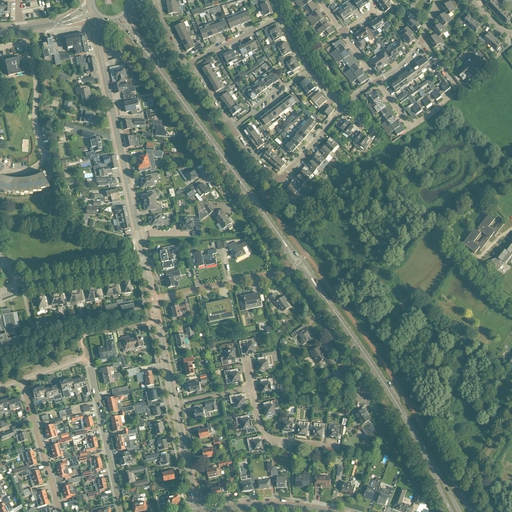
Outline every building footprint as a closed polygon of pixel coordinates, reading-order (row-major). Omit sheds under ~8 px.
[(309,10),(316,5),(312,0),(311,1),(310,0),(303,0),(297,5),(299,7),(300,6),(301,8),(305,5),(309,10)] [(360,10),(364,6),(359,0),(348,0),(349,0),(354,7),(356,5),(360,10)] [(375,0),(382,9),(390,4),(387,0),(375,0)] [(490,0),(486,5),(505,25),(511,19),(504,12),(506,10),(495,0),(490,0)] [(353,7),(350,3),(348,1),(341,6),(349,17),(354,14),(350,9),(353,7)] [(448,15),(452,13),(456,10),(451,1),(442,7),(446,12),(448,15)] [(262,2),(256,4),(257,8),(261,7),(263,11),(271,8),(269,2),(263,5),(262,2)] [(390,13),(394,10),(396,9),(392,5),(391,6),(390,4),(382,9),(385,13),(388,11),(390,13)] [(310,22),(321,14),(318,10),(319,9),(316,5),(309,10),(312,14),(308,17),(309,19),(307,19),(310,22)] [(344,21),(349,17),(341,6),(333,11),(337,18),(340,16),(344,21)] [(177,7),(168,9),(169,14),(174,14),(179,13),(180,12),(180,15),(182,15),(182,12),(181,7),(178,7),(177,7)] [(249,16),(248,12),(243,10),(242,8),(241,9),(241,12),(243,14),(246,23),(248,23),(248,22),(251,21),(249,16)] [(263,11),(259,12),(261,16),(261,17),(262,21),(268,18),(267,16),(273,13),(271,8),(263,11)] [(417,19),(411,14),(409,11),(406,14),(409,16),(408,17),(408,18),(410,20),(410,21),(407,24),(412,28),(412,29),(416,33),(419,30),(418,29),(420,26),(415,22),(417,19)] [(243,24),(246,23),(243,14),(241,12),(236,14),(241,25),(243,25),(243,24)] [(452,21),(448,15),(446,12),(438,17),(442,23),(444,26),(452,21)] [(238,26),(241,25),(236,14),(231,16),(236,27),(238,27),(238,26)] [(321,27),(327,23),(328,22),(325,18),(324,18),(321,14),(310,22),(312,26),(313,25),(314,26),(318,23),(321,27)] [(467,26),(473,19),(469,16),(467,17),(463,15),(460,19),(457,22),(460,24),(462,24),(464,23),(467,26)] [(233,28),(236,27),(231,16),(226,18),(231,29),(233,29),(233,28)] [(391,26),(389,23),(386,19),(383,22),(379,17),(374,20),(380,28),(383,26),(385,30),(391,26)] [(187,28),(189,27),(188,26),(189,26),(187,21),(185,18),(183,19),(185,22),(175,27),(177,32),(185,28),(186,28),(187,28)] [(471,29),(477,23),(473,19),(467,26),(471,29)] [(378,30),(380,28),(374,20),(369,24),(373,29),(370,30),(375,37),(381,33),(378,30)] [(229,30),(227,25),(225,21),(220,23),(224,32),(227,30),(227,31),(229,30)] [(219,34),(215,25),(214,22),(209,24),(210,27),(214,36),(217,34),(217,35),(219,34)] [(224,32),(220,23),(215,25),(219,34),(222,32),(222,33),(224,32)] [(324,32),(325,32),(328,36),(335,31),(331,26),(330,27),(327,23),(321,27),(317,30),(320,35),(324,32)] [(448,31),(444,26),(442,23),(433,28),(437,34),(439,37),(440,37),(448,31)] [(479,36),(480,35),(483,31),(479,28),(481,26),(477,23),(471,29),(479,36)] [(214,36),(210,27),(209,24),(204,26),(209,37),(212,36),(212,37),(214,36)] [(209,38),(209,37),(204,26),(199,28),(202,35),(203,40),(207,38),(207,39),(209,38)] [(180,37),(191,31),(189,27),(187,28),(186,28),(185,28),(177,32),(178,34),(180,37)] [(270,38),(281,32),(279,27),(274,29),(273,27),(264,31),(266,35),(270,33),(272,37),(270,38)] [(414,34),(410,31),(407,27),(402,31),(405,34),(402,37),(405,39),(403,40),(406,43),(407,42),(409,44),(414,40),(411,37),(414,34)] [(364,28),(359,31),(365,39),(367,37),(369,40),(371,39),(371,40),(374,37),(369,31),(367,32),(364,28)] [(190,38),(190,37),(193,36),(191,31),(180,37),(179,37),(180,39),(181,39),(182,42),(190,38)] [(359,31),(354,35),(358,40),(355,42),(360,49),(363,46),(361,42),(365,39),(359,31)] [(272,47),(281,42),(279,39),(284,37),(281,32),(270,38),(272,41),(270,42),(272,47)] [(487,43),(493,37),(489,33),(487,35),(484,32),(480,37),(487,43)] [(70,36),(73,50),(75,56),(88,53),(87,47),(84,47),(84,45),(85,44),(85,34),(79,33),(79,34),(70,36)] [(443,42),(440,37),(439,37),(437,34),(429,39),(435,48),(439,45),(440,46),(443,47),(445,46),(443,42)] [(67,51),(73,50),(70,36),(65,38),(67,51)] [(491,47),(497,40),(493,37),(487,43),(491,47)] [(193,42),(192,42),(190,38),(182,42),(182,44),(183,43),(185,47),(193,42)] [(60,61),(59,53),(58,50),(54,51),(52,39),(47,40),(48,44),(46,44),(46,42),(41,43),(44,59),(49,58),(48,54),(50,54),(50,56),(54,55),(56,65),(61,64),(60,61)] [(334,59),(346,51),(343,47),(345,45),(341,39),(334,44),(332,44),(332,45),(333,45),(336,50),(330,54),(333,58),(334,59)] [(258,53),(262,51),(260,46),(257,48),(253,40),(248,43),(248,44),(249,44),(253,52),(256,50),(258,53)] [(400,40),(397,42),(395,40),(391,43),(399,55),(402,53),(403,54),(405,52),(403,49),(405,47),(400,40)] [(496,56),(499,53),(503,49),(499,46),(501,44),(497,40),(491,47),(495,50),(494,51),(497,55),(496,55),(496,56)] [(196,44),(195,45),(194,42),(192,42),(193,42),(185,47),(187,51),(194,48),(195,52),(203,48),(201,44),(198,46),(198,45),(196,44)] [(280,52),(289,47),(286,43),(282,45),(281,42),(272,47),(274,51),(278,49),(280,52)] [(396,57),(399,55),(391,43),(386,46),(388,49),(385,51),(390,58),(392,56),(394,59),(397,58),(396,57)] [(248,54),(253,52),(249,44),(248,44),(244,46),(248,54)] [(244,46),(244,45),(238,48),(240,51),(237,52),(239,56),(242,61),(249,57),(248,54),(244,46)] [(280,62),(289,57),(287,55),(292,52),(289,47),(280,52),(282,56),(278,58),(279,60),(278,60),(279,63),(278,63),(280,62)] [(242,61),(239,56),(237,58),(233,50),(228,53),(233,62),(234,64),(242,61)] [(346,65),(355,59),(350,53),(348,54),(346,51),(334,59),(335,60),(337,64),(343,60),(346,64),(346,65)] [(381,56),(378,58),(383,66),(386,64),(387,65),(389,63),(387,60),(389,59),(386,55),(384,51),(380,54),(381,56)] [(485,58),(481,53),(479,51),(471,57),(474,60),(479,66),(484,63),(482,61),(485,58)] [(59,53),(60,61),(70,59),(69,53),(65,54),(65,53),(62,54),(62,53),(59,53)] [(229,64),(233,62),(228,53),(223,55),(225,60),(222,61),(226,68),(230,66),(229,64)] [(83,56),(75,58),(77,68),(82,67),(88,65),(88,64),(95,63),(94,57),(89,58),(83,59),(83,56)] [(31,74),(29,64),(22,66),(20,57),(5,60),(8,76),(23,72),(24,75),(31,74)] [(289,68),(297,62),(295,58),(290,60),(289,57),(280,62),(278,63),(280,66),(282,65),(283,67),(287,64),(289,68)] [(426,68),(430,65),(425,57),(420,60),(426,68)] [(373,59),(369,62),(374,69),(377,68),(379,71),(381,69),(380,69),(381,68),(383,66),(378,58),(374,60),(373,59)] [(214,64),(214,63),(211,59),(203,64),(205,67),(202,69),(205,74),(206,74),(206,73),(214,69),(212,65),(214,64)] [(348,79),(360,70),(357,66),(359,65),(355,59),(346,65),(347,65),(350,69),(344,74),(347,77),(348,79)] [(422,72),(426,68),(420,60),(416,64),(417,65),(422,73),(422,72)] [(475,70),(479,66),(474,60),(470,63),(475,70)] [(291,71),(287,73),(290,77),(298,72),(296,70),(300,67),(297,62),(289,68),(291,71)] [(88,65),(82,67),(84,75),(86,74),(92,73),(97,72),(95,63),(88,64),(88,65)] [(471,73),(475,70),(470,63),(466,67),(471,73)] [(115,67),(110,68),(113,84),(117,83),(125,81),(126,82),(127,88),(133,86),(132,80),(135,80),(133,73),(130,74),(129,68),(125,69),(124,65),(115,67)] [(423,74),(422,73),(417,65),(412,68),(418,76),(419,77),(423,74)] [(471,73),(466,67),(464,65),(462,66),(464,68),(461,70),(467,77),(471,73)] [(278,75),(275,71),(273,68),(269,71),(271,73),(268,76),(274,83),(274,84),(279,81),(276,77),(278,75)] [(414,79),(418,76),(412,68),(408,71),(414,80),(414,79)] [(208,78),(216,73),(214,69),(206,73),(206,74),(208,78)] [(361,84),(363,83),(369,79),(364,73),(362,74),(360,70),(348,79),(349,80),(351,84),(357,79),(360,83),(360,85),(361,85),(361,84)] [(463,81),(467,77),(461,70),(454,77),(458,82),(461,79),(463,81)] [(410,83),(414,80),(408,71),(404,74),(410,83)] [(211,83),(219,78),(216,73),(208,78),(211,83)] [(274,83),(268,76),(266,73),(262,77),(271,88),(271,87),(272,87),(271,85),(274,83)] [(441,82),(434,86),(435,88),(439,94),(440,94),(441,96),(444,93),(443,92),(444,91),(445,93),(451,89),(439,73),(438,74),(436,75),(439,79),(439,80),(440,81),(441,82)] [(406,86),(410,83),(404,74),(399,77),(405,85),(406,86)] [(270,89),(271,88),(262,77),(258,80),(259,82),(265,90),(268,88),(269,89),(270,89)] [(401,88),(405,85),(399,77),(395,81),(401,89),(401,88)] [(214,87),(222,83),(219,78),(211,83),(214,87)] [(304,89),(312,83),(308,79),(304,82),(302,79),(295,85),(297,87),(300,87),(301,86),(304,89)] [(397,93),(401,89),(395,81),(390,84),(397,93)] [(425,95),(431,102),(435,99),(436,101),(442,97),(441,96),(440,94),(439,94),(435,88),(434,86),(430,81),(427,83),(430,87),(430,89),(431,90),(432,90),(428,93),(425,95)] [(126,82),(114,84),(116,94),(122,92),(123,94),(136,91),(135,86),(133,86),(127,88),(126,82)] [(263,92),(265,90),(259,82),(255,86),(262,95),(263,94),(263,93),(263,92)] [(230,84),(228,86),(227,84),(224,86),(222,83),(214,87),(213,88),(216,93),(223,88),(225,91),(229,88),(232,86),(230,84)] [(308,97),(313,94),(311,91),(315,88),(312,83),(304,89),(307,94),(306,94),(308,97)] [(232,91),(231,90),(233,88),(232,86),(229,88),(225,91),(227,93),(220,98),(223,103),(224,102),(232,96),(229,93),(232,91)] [(261,95),(262,95),(255,86),(251,89),(257,96),(259,94),(260,96),(261,95)] [(78,88),(76,88),(76,92),(81,91),(83,101),(86,101),(91,100),(90,92),(88,93),(87,90),(84,90),(83,87),(78,88)] [(251,89),(249,87),(242,92),(245,96),(248,94),(253,100),(257,97),(257,96),(251,89)] [(415,102),(421,109),(425,106),(427,108),(432,104),(431,102),(425,95),(422,90),(421,88),(420,88),(418,90),(417,90),(420,94),(420,96),(422,97),(418,100),(415,102)] [(381,97),(377,91),(373,93),(371,90),(365,94),(366,96),(369,96),(369,97),(370,97),(373,101),(366,106),(369,109),(370,110),(382,102),(380,98),(381,97)] [(315,104),(323,97),(319,92),(315,96),(313,94),(308,97),(311,100),(311,99),(315,104)] [(295,96),(293,98),(291,95),(286,98),(292,106),(296,102),(299,106),(301,104),(295,96)] [(408,107),(405,109),(407,110),(411,116),(416,113),(417,115),(422,111),(421,109),(415,102),(412,97),(411,95),(408,97),(410,101),(410,102),(411,103),(412,104),(408,107)] [(227,106),(235,101),(232,96),(224,102),(227,106)] [(65,99),(63,107),(65,111),(69,111),(69,109),(71,110),(72,101),(72,100),(66,98),(65,98),(65,97),(64,97),(63,99),(65,99)] [(320,111),(325,107),(323,105),(327,101),(323,97),(315,104),(319,108),(318,108),(320,111)] [(288,109),(292,106),(286,98),(282,102),(288,109)] [(132,115),(137,114),(136,107),(139,106),(138,100),(125,103),(127,112),(132,111),(132,115)] [(230,111),(238,105),(235,101),(227,106),(230,111)] [(283,112),(288,109),(282,102),(278,105),(283,112)] [(383,116),(391,110),(387,104),(385,106),(382,102),(370,110),(371,112),(373,116),(380,111),(383,115),(383,116)] [(245,111),(243,107),(240,108),(238,105),(230,111),(233,116),(236,114),(237,116),(240,114),(245,111)] [(279,115),(283,112),(278,105),(274,108),(281,118),(279,115)] [(328,117),(333,112),(335,109),(331,105),(327,109),(325,107),(320,111),(323,114),(324,113),(328,117)] [(277,122),(281,118),(274,108),(269,112),(275,119),(277,122)] [(156,109),(146,111),(148,120),(154,120),(158,121),(156,109)] [(314,117),(309,113),(306,110),(303,112),(311,118),(307,122),(314,128),(318,124),(312,119),(314,117)] [(384,130),(396,122),(394,118),(395,116),(391,110),(383,116),(384,117),(387,121),(380,125),(383,129),(384,130)] [(95,114),(90,113),(81,111),(79,122),(93,124),(95,114)] [(273,125),(277,122),(275,119),(269,112),(265,115),(273,125)] [(273,125),(265,115),(261,118),(265,124),(263,126),(267,131),(269,129),(271,131),(275,128),(273,125)] [(343,131),(349,124),(346,121),(347,120),(343,116),(336,125),(343,131)] [(130,120),(122,122),(124,130),(132,129),(131,128),(136,128),(136,125),(145,125),(145,120),(142,120),(136,120),(134,120),(130,120)] [(154,120),(153,129),(157,129),(156,136),(170,138),(170,137),(165,137),(166,132),(164,132),(165,127),(161,127),(162,121),(161,121),(158,121),(154,120)] [(310,132),(314,128),(307,122),(304,126),(310,132)] [(398,135),(401,133),(405,130),(401,124),(399,125),(396,122),(384,130),(385,131),(387,135),(394,131),(397,135),(397,136),(398,136),(398,135)] [(252,127),(253,126),(251,123),(245,127),(247,129),(244,132),(248,136),(255,131),(252,127)] [(351,137),(358,129),(354,125),(353,127),(349,124),(343,131),(351,137)] [(307,136),(310,132),(304,126),(300,130),(307,136)] [(300,130),(298,129),(294,132),(303,140),(307,136),(300,130)] [(358,143),(364,136),(361,133),(362,132),(358,129),(351,137),(355,140),(354,142),(353,143),(353,144),(354,145),(355,146),(358,143)] [(95,134),(93,133),(82,131),(81,137),(90,139),(92,152),(102,150),(99,138),(93,139),(93,135),(95,134)] [(251,141),(258,135),(255,131),(248,136),(251,141)] [(300,144),(303,140),(294,132),(291,137),(300,144)] [(254,145),(261,140),(258,135),(251,141),(254,145)] [(139,146),(138,141),(134,142),(133,136),(124,137),(127,148),(135,146),(136,146),(136,147),(139,146)] [(365,149),(366,149),(373,141),(369,138),(368,139),(364,136),(358,143),(356,146),(362,152),(365,149)] [(296,148),(300,144),(291,137),(287,141),(289,142),(296,148)] [(338,145),(334,141),(330,138),(327,141),(328,142),(325,146),(332,152),(338,145)] [(263,151),(267,146),(265,143),(264,144),(261,140),(254,145),(257,149),(260,147),(263,151)] [(289,142),(287,141),(287,140),(283,144),(282,143),(280,146),(288,153),(290,151),(292,153),(296,148),(289,142)] [(147,142),(146,150),(147,150),(154,151),(154,146),(152,146),(152,143),(147,142)] [(267,160),(273,153),(270,150),(270,149),(267,146),(263,151),(266,153),(263,156),(267,160)] [(335,155),(332,152),(325,146),(322,149),(321,148),(317,152),(326,159),(330,155),(333,158),(336,160),(338,158),(335,156),(335,155)] [(139,164),(138,164),(140,172),(145,171),(147,171),(150,170),(149,163),(155,162),(154,157),(163,158),(163,152),(154,151),(147,150),(147,151),(146,156),(142,157),(140,157),(140,159),(138,159),(139,164)] [(319,167),(326,159),(317,152),(314,156),(315,157),(312,160),(319,167)] [(272,163),(277,157),(273,153),(267,160),(272,163)] [(105,157),(105,154),(85,157),(86,160),(90,159),(90,160),(96,159),(98,166),(105,164),(109,164),(116,162),(115,156),(108,158),(108,157),(105,157)] [(276,167),(281,160),(277,157),(272,163),(276,167)] [(285,164),(285,163),(287,161),(283,158),(281,160),(276,167),(280,171),(285,165),(287,167),(291,162),(289,160),(285,164)] [(323,170),(319,167),(312,160),(309,164),(308,163),(305,167),(313,174),(317,169),(320,172),(323,170)] [(111,170),(118,168),(116,162),(109,164),(105,164),(106,169),(98,171),(98,172),(95,173),(95,179),(100,178),(99,177),(108,177),(108,174),(112,173),(111,170)] [(0,168),(2,165),(0,164),(0,190),(3,192),(3,191),(7,192),(12,194),(12,193),(15,193),(20,194),(20,193),(24,193),(29,193),(29,192),(32,192),(37,191),(37,190),(40,189),(45,188),(45,187),(48,186),(42,173),(42,174),(36,176),(29,178),(23,179),(16,179),(9,178),(3,177),(0,175),(0,168)] [(307,181),(313,174),(305,167),(301,170),(303,171),(299,175),(307,181)] [(194,172),(194,171),(192,169),(191,170),(190,171),(189,171),(188,170),(187,168),(178,170),(185,180),(188,178),(191,182),(198,177),(197,175),(198,175),(195,171),(194,172)] [(154,181),(159,180),(157,173),(147,175),(147,179),(142,180),(143,183),(142,184),(143,188),(155,185),(154,181)] [(300,188),(307,181),(299,175),(296,178),(295,177),(292,181),(304,191),(300,188)] [(102,179),(96,179),(96,183),(98,183),(98,186),(107,186),(108,185),(109,185),(111,185),(115,184),(116,184),(115,179),(112,179),(111,177),(106,177),(107,179),(102,179)] [(297,199),(304,191),(292,181),(289,185),(290,186),(287,189),(297,199)] [(204,194),(205,195),(209,192),(203,183),(195,189),(195,190),(193,191),(190,188),(185,192),(189,198),(197,192),(201,197),(204,194)] [(103,195),(91,195),(91,197),(94,197),(94,198),(99,198),(104,198),(111,196),(110,195),(116,193),(116,195),(118,194),(117,192),(117,189),(112,190),(106,191),(102,192),(103,195)] [(144,204),(156,201),(155,197),(159,196),(157,189),(148,191),(149,195),(144,196),(144,199),(143,200),(144,204)] [(111,196),(104,198),(105,202),(108,201),(108,204),(112,203),(115,202),(119,202),(119,201),(118,195),(118,194),(116,195),(116,193),(110,195),(111,196)] [(156,201),(144,204),(145,208),(146,208),(147,211),(152,210),(153,214),(162,212),(161,205),(157,205),(156,201)] [(205,202),(197,201),(198,205),(200,221),(201,221),(212,213),(214,211),(215,211),(210,205),(208,206),(205,202)] [(214,211),(212,213),(223,229),(227,227),(231,224),(225,216),(226,216),(222,209),(216,213),(214,211)] [(476,231),(474,230),(463,244),(475,254),(478,250),(480,251),(493,235),(495,236),(504,224),(500,221),(494,229),(490,225),(494,220),(488,215),(476,231)] [(167,220),(162,221),(161,216),(149,219),(150,223),(151,223),(152,226),(157,225),(158,229),(169,227),(167,220)] [(122,224),(129,222),(128,217),(117,220),(121,219),(116,220),(117,222),(117,225),(117,227),(121,226),(120,224),(122,223),(122,224)] [(193,230),(193,227),(196,227),(196,218),(190,218),(185,218),(185,222),(180,222),(181,226),(179,226),(180,229),(181,229),(181,230),(185,230),(185,231),(189,231),(189,230),(193,230)] [(123,229),(123,230),(130,228),(129,222),(122,224),(122,223),(120,224),(121,226),(117,227),(118,231),(122,230),(123,229)] [(228,246),(228,245),(228,246),(230,251),(234,249),(236,252),(234,253),(237,260),(238,260),(237,259),(246,254),(247,256),(247,255),(245,252),(249,250),(247,247),(245,242),(245,243),(238,246),(235,242),(228,246)] [(497,258),(492,260),(493,262),(494,264),(496,266),(494,268),(498,271),(505,262),(506,263),(511,254),(511,243),(507,249),(508,250),(506,252),(504,251),(500,256),(499,255),(497,258)] [(173,251),(179,250),(178,245),(171,246),(172,250),(160,252),(164,270),(166,270),(166,271),(171,270),(170,269),(175,268),(173,260),(174,260),(173,255),(173,251)] [(198,267),(206,265),(207,267),(207,266),(217,264),(217,265),(216,260),(214,260),(213,254),(217,253),(216,249),(208,251),(208,255),(202,256),(201,252),(193,254),(194,258),(196,257),(198,267)] [(454,279),(449,285),(466,298),(464,300),(478,311),(488,299),(484,296),(485,294),(469,281),(470,279),(459,270),(456,273),(463,279),(460,283),(454,279)] [(180,271),(166,274),(167,279),(166,279),(168,288),(178,286),(178,282),(174,283),(173,278),(181,276),(180,271)] [(120,283),(122,294),(131,292),(131,290),(132,290),(131,287),(130,287),(129,281),(123,282),(123,283),(120,283)] [(122,294),(120,283),(117,284),(117,283),(110,284),(112,295),(122,294)] [(103,297),(112,295),(110,284),(104,285),(104,286),(101,287),(103,297)] [(103,297),(101,287),(99,287),(98,286),(92,287),(94,298),(99,298),(99,301),(104,300),(103,297)] [(95,301),(94,298),(92,287),(86,288),(86,289),(83,290),(85,303),(95,301)] [(85,303),(83,290),(80,290),(80,289),(74,290),(76,302),(80,301),(81,304),(85,303)] [(71,302),(76,302),(74,290),(68,291),(68,292),(65,293),(67,306),(72,305),(71,302)] [(67,306),(65,293),(62,293),(62,292),(55,293),(58,308),(67,306)] [(58,308),(55,293),(49,295),(49,296),(46,296),(49,309),(53,308),(53,306),(57,305),(58,308)] [(258,303),(260,303),(258,293),(244,296),(245,299),(244,299),(244,300),(245,300),(245,301),(241,302),(240,302),(242,311),(247,310),(246,306),(252,304),(253,309),(259,308),(258,303)] [(284,312),(285,310),(289,308),(285,301),(287,300),(284,296),(279,300),(274,294),(270,298),(277,307),(279,305),(284,312)] [(450,314),(457,305),(443,294),(436,302),(450,314)] [(49,309),(46,296),(44,297),(43,296),(37,297),(37,298),(36,298),(37,302),(38,302),(39,308),(44,307),(44,310),(49,309)] [(133,304),(130,305),(130,302),(133,301),(118,303),(124,313),(134,311),(133,304)] [(222,301),(206,304),(207,310),(208,315),(209,321),(216,320),(215,317),(227,314),(227,318),(234,316),(231,304),(223,306),(222,301)] [(189,310),(189,309),(188,304),(184,305),(179,306),(172,307),(174,318),(181,316),(179,309),(185,308),(185,311),(189,310)] [(0,350),(1,350),(2,350),(5,349),(6,349),(8,349),(10,348),(12,348),(13,348),(15,347),(17,347),(16,344),(19,344),(18,339),(18,338),(18,337),(16,338),(14,330),(12,331),(12,329),(16,328),(15,328),(14,326),(15,326),(15,325),(15,324),(15,323),(14,323),(13,321),(14,321),(14,320),(14,319),(14,318),(13,318),(12,316),(13,316),(13,315),(13,314),(13,313),(11,313),(10,313),(9,309),(4,310),(3,310),(1,311),(2,315),(0,315),(0,328),(0,331),(3,331),(5,330),(5,332),(5,333),(5,334),(4,334),(1,335),(0,335),(0,350)] [(309,342),(310,342),(314,339),(311,335),(312,334),(307,328),(306,329),(303,326),(291,335),(294,338),(299,335),(302,339),(301,340),(304,344),(308,341),(309,342)] [(178,348),(183,347),(186,347),(184,337),(188,336),(188,337),(194,335),(193,328),(186,329),(187,334),(184,335),(184,334),(176,336),(178,348)] [(126,350),(135,348),(143,346),(142,340),(143,339),(142,339),(141,339),(141,336),(133,338),(133,339),(129,340),(128,337),(121,338),(124,353),(127,352),(126,350)] [(113,340),(106,341),(107,346),(101,348),(101,347),(100,347),(100,348),(98,348),(99,353),(101,362),(106,361),(105,357),(115,355),(115,357),(117,356),(113,340)] [(255,353),(254,348),(253,344),(248,345),(247,340),(239,342),(241,352),(245,351),(246,354),(255,353)] [(316,365),(324,359),(328,356),(325,353),(324,354),(322,350),(323,350),(320,346),(315,350),(313,347),(308,350),(311,353),(308,355),(311,354),(313,357),(312,357),(315,361),(315,360),(318,363),(315,365),(316,365)] [(223,366),(229,364),(234,363),(233,359),(236,359),(234,350),(225,352),(226,357),(221,358),(223,366)] [(261,362),(258,362),(259,371),(264,370),(268,370),(268,366),(273,365),(272,361),(271,356),(277,356),(276,352),(265,354),(265,357),(263,357),(262,357),(261,358),(261,362)] [(192,365),(192,364),(192,362),(195,362),(194,357),(183,359),(184,364),(185,364),(185,366),(187,376),(195,374),(193,365),(192,365)] [(106,368),(101,369),(103,377),(113,375),(113,371),(112,367),(106,368)] [(231,378),(232,383),(241,381),(239,373),(236,373),(235,369),(224,372),(226,379),(231,378)] [(141,388),(148,386),(153,385),(152,380),(153,380),(151,371),(142,373),(142,376),(145,375),(146,378),(139,379),(141,388)] [(336,386),(341,383),(345,380),(338,371),(333,374),(332,375),(331,374),(329,376),(336,386)] [(113,375),(103,377),(104,384),(109,383),(115,382),(115,381),(117,380),(119,377),(118,373),(113,375)] [(65,380),(69,394),(75,392),(72,381),(71,378),(65,380)] [(84,378),(78,380),(80,388),(84,387),(85,394),(90,392),(90,391),(88,385),(86,386),(84,378)] [(262,393),(267,392),(271,392),(270,386),(275,386),(274,378),(263,379),(264,383),(261,384),(262,393)] [(65,380),(60,382),(64,395),(69,394),(65,380)] [(72,381),(75,392),(76,395),(79,394),(77,389),(80,388),(78,380),(72,381)] [(201,390),(199,382),(189,385),(190,392),(195,391),(196,395),(201,393),(200,390),(201,390)] [(61,394),(59,394),(56,386),(50,388),(54,400),(62,398),(61,394)] [(44,390),(45,389),(44,387),(38,388),(41,400),(42,403),(45,402),(45,401),(48,400),(44,390)] [(35,402),(41,400),(38,388),(32,390),(35,402)] [(50,397),(53,396),(50,388),(45,389),(44,390),(48,400),(48,403),(51,402),(50,397)] [(113,397),(107,399),(108,406),(117,404),(117,400),(120,400),(119,397),(131,394),(130,390),(122,392),(116,393),(112,394),(113,397)] [(149,392),(146,393),(148,405),(152,404),(152,401),(157,400),(155,390),(150,391),(149,392)] [(237,408),(241,407),(246,406),(244,397),(241,398),(240,394),(230,396),(231,404),(236,403),(237,408)] [(7,402),(8,402),(7,399),(1,401),(5,413),(7,412),(8,413),(10,413),(11,416),(11,413),(7,402)] [(18,412),(19,413),(21,412),(21,411),(23,410),(19,399),(13,400),(16,409),(17,408),(18,412)] [(13,410),(16,409),(13,400),(8,402),(7,402),(11,413),(11,416),(14,415),(13,410)] [(266,416),(271,415),(275,414),(274,409),(278,408),(277,400),(266,403),(267,407),(264,407),(266,416)] [(196,419),(201,418),(206,417),(208,416),(207,411),(210,411),(210,412),(217,410),(216,407),(215,406),(216,406),(215,401),(205,403),(206,407),(204,408),(205,409),(194,411),(196,419)] [(117,404),(108,406),(110,413),(115,412),(119,411),(120,411),(121,413),(124,413),(134,410),(133,406),(124,408),(121,408),(120,403),(117,404)] [(160,415),(159,408),(154,408),(153,405),(134,409),(136,415),(148,412),(149,417),(149,418),(160,415)] [(69,416),(72,415),(71,409),(59,412),(60,418),(66,416),(69,416)] [(376,433),(369,421),(370,420),(370,419),(366,413),(366,414),(363,409),(356,414),(362,425),(361,426),(369,438),(376,433)] [(116,417),(111,418),(112,425),(122,423),(125,422),(123,415),(124,415),(124,413),(121,413),(121,416),(120,416),(116,417)] [(82,415),(71,417),(72,422),(80,420),(81,424),(82,424),(88,423),(92,422),(91,417),(89,418),(88,416),(84,417),(84,415),(82,415)] [(252,429),(252,428),(250,419),(247,419),(246,416),(236,418),(237,425),(242,424),(243,430),(246,429),(247,434),(256,432),(256,431),(254,428),(252,429)] [(295,429),(296,424),(296,418),(289,418),(289,422),(283,422),(282,431),(291,432),(292,429),(295,429)] [(82,430),(75,431),(76,436),(83,435),(87,434),(86,430),(91,429),(91,427),(93,427),(92,422),(88,423),(82,424),(81,424),(82,430)] [(209,434),(212,433),(210,422),(207,423),(208,429),(198,431),(200,439),(210,437),(209,434)] [(310,434),(311,429),(311,423),(304,422),(304,427),(298,426),(297,435),(306,436),(307,433),(310,434)] [(122,423),(112,425),(114,432),(119,431),(123,430),(122,423)] [(156,435),(158,434),(163,433),(162,430),(163,430),(162,423),(154,425),(154,424),(149,426),(150,428),(155,427),(156,435)] [(327,424),(319,424),(314,423),(313,437),(322,438),(322,435),(326,435),(327,424)] [(55,431),(54,428),(53,424),(44,427),(46,433),(55,431)] [(342,426),(335,425),(329,425),(328,438),(337,439),(337,436),(341,437),(342,426)] [(0,435),(0,436),(2,440),(14,435),(13,431),(0,436),(0,434),(0,435)] [(57,437),(56,433),(55,431),(46,433),(47,434),(46,435),(46,437),(47,437),(48,439),(57,437)] [(125,434),(115,437),(116,444),(127,442),(129,441),(128,435),(132,434),(131,431),(128,432),(125,432),(125,434)] [(17,443),(23,442),(27,440),(25,433),(19,434),(19,433),(15,434),(17,443)] [(86,438),(84,438),(85,441),(86,441),(87,445),(97,443),(96,438),(93,438),(93,436),(88,437),(86,438)] [(55,445),(50,446),(52,452),(61,450),(63,449),(61,444),(63,443),(63,444),(72,441),(71,437),(62,439),(58,441),(59,444),(55,445)] [(253,438),(247,439),(249,447),(253,446),(254,451),(258,450),(263,449),(261,440),(258,441),(258,437),(253,438)] [(157,442),(154,443),(154,439),(149,441),(150,447),(157,445),(158,447),(157,447),(158,451),(161,451),(161,450),(167,449),(166,446),(167,445),(166,440),(157,442)] [(127,442),(116,444),(118,451),(128,449),(128,448),(131,448),(131,446),(130,446),(129,441),(127,442)] [(80,457),(78,457),(91,455),(90,451),(96,450),(95,448),(98,447),(97,443),(87,445),(87,448),(85,448),(85,449),(84,449),(83,450),(83,451),(79,452),(80,456),(80,457)] [(204,458),(209,457),(214,456),(217,455),(215,448),(213,449),(212,448),(203,450),(204,458)] [(61,450),(52,452),(54,459),(59,457),(61,457),(62,460),(61,460),(66,459),(69,458),(68,454),(66,455),(64,449),(63,449),(61,450)] [(131,459),(130,455),(142,452),(142,449),(122,453),(123,458),(120,458),(121,466),(131,464),(130,459),(131,459)] [(33,451),(28,452),(25,453),(24,450),(17,452),(16,453),(16,456),(21,454),(23,461),(25,460),(35,457),(33,451)] [(147,456),(145,457),(146,461),(154,459),(155,461),(157,460),(160,459),(160,462),(159,462),(160,466),(164,465),(165,464),(170,463),(168,455),(160,457),(159,453),(153,455),(147,456)] [(91,455),(78,457),(79,462),(86,461),(88,461),(89,461),(90,462),(90,465),(101,463),(100,458),(98,459),(97,457),(91,458),(91,455)] [(73,466),(67,468),(67,469),(68,469),(79,466),(77,459),(77,458),(76,456),(69,458),(70,461),(72,461),(73,466)] [(28,467),(32,466),(37,464),(35,457),(25,460),(26,464),(27,464),(28,467)] [(59,466),(56,467),(58,472),(64,470),(67,469),(67,468),(65,463),(64,463),(63,463),(58,465),(59,466)] [(90,471),(81,473),(82,478),(84,477),(91,475),(91,476),(92,476),(97,475),(97,471),(100,470),(100,468),(102,468),(101,463),(90,465),(91,469),(90,470),(90,471)] [(11,475),(14,474),(27,470),(26,467),(13,471),(11,472),(10,469),(9,469),(11,475)] [(273,468),(273,476),(274,480),(277,480),(277,488),(285,488),(285,482),(286,482),(286,477),(281,477),(281,475),(279,475),(276,467),(273,468)] [(133,473),(142,471),(141,468),(125,471),(126,474),(123,475),(124,475),(124,478),(125,484),(129,483),(132,483),(131,482),(132,482),(133,487),(140,486),(139,481),(135,482),(133,473)] [(208,478),(213,477),(218,476),(221,475),(219,468),(217,468),(216,468),(207,470),(208,478)] [(64,470),(58,472),(59,477),(62,476),(62,478),(64,477),(67,477),(68,476),(68,474),(69,474),(68,469),(67,469),(64,470)] [(31,470),(21,473),(22,477),(29,475),(31,480),(33,479),(41,477),(39,470),(34,472),(32,472),(31,470)] [(164,481),(169,480),(174,479),(172,470),(167,471),(167,473),(157,475),(158,479),(163,478),(164,481)] [(251,479),(241,480),(242,484),(242,486),(243,491),(253,490),(252,485),(252,483),(255,483),(253,473),(250,474),(251,479)] [(303,477),(296,477),(296,487),(302,487),(302,486),(309,486),(310,475),(303,475),(303,477)] [(87,478),(84,478),(86,483),(93,481),(94,486),(95,486),(99,485),(105,484),(104,479),(102,479),(101,477),(98,478),(97,476),(94,477),(94,476),(87,478)] [(329,487),(329,482),(330,478),(321,477),(321,476),(316,476),(315,486),(321,486),(321,488),(322,488),(322,487),(329,487)] [(31,480),(30,480),(32,487),(43,484),(41,477),(33,479),(31,480)] [(65,487),(62,487),(64,492),(70,490),(73,489),(72,484),(80,482),(79,477),(68,480),(68,483),(64,485),(65,487)] [(271,488),(270,483),(270,479),(266,480),(266,481),(258,482),(259,489),(271,488)] [(372,500),(373,495),(375,490),(378,491),(381,482),(375,480),(372,488),(368,487),(364,497),(372,500)] [(225,486),(229,485),(228,481),(219,483),(220,487),(211,489),(212,497),(227,494),(226,491),(225,491),(225,488),(226,487),(225,486)] [(358,488),(359,483),(355,482),(354,485),(344,483),(342,491),(346,492),(346,491),(354,493),(355,487),(358,488)] [(152,488),(152,491),(165,489),(164,483),(152,486),(152,488)] [(96,491),(87,493),(88,498),(94,496),(101,495),(100,492),(104,491),(104,489),(106,489),(105,484),(99,485),(95,486),(96,491)] [(391,498),(395,489),(389,487),(388,491),(381,488),(382,486),(379,493),(380,494),(377,502),(378,502),(377,503),(380,504),(381,505),(381,504),(381,503),(385,505),(388,497),(391,498)] [(410,511),(413,507),(410,506),(401,503),(406,490),(401,488),(395,505),(397,506),(395,509),(403,511),(410,511)] [(70,490),(64,492),(65,497),(66,497),(67,499),(72,497),(74,496),(75,496),(73,489),(70,490)] [(137,511),(140,511),(137,500),(135,489),(128,490),(128,494),(133,493),(134,498),(132,500),(132,501),(131,501),(132,511),(137,511)] [(36,501),(46,497),(44,491),(37,493),(37,492),(35,493),(35,492),(31,493),(32,496),(33,496),(35,501),(36,501)] [(108,494),(100,496),(102,507),(103,511),(110,511),(109,506),(104,507),(103,499),(108,498),(108,494)] [(163,499),(165,507),(175,505),(179,504),(179,500),(178,500),(177,496),(163,499)] [(38,507),(44,505),(48,504),(46,497),(36,501),(38,507)] [(147,510),(146,505),(145,502),(144,498),(137,500),(140,511),(147,510)] [(8,511),(13,509),(10,504),(11,503),(9,500),(3,503),(0,505),(2,508),(0,509),(0,511),(8,511)]
